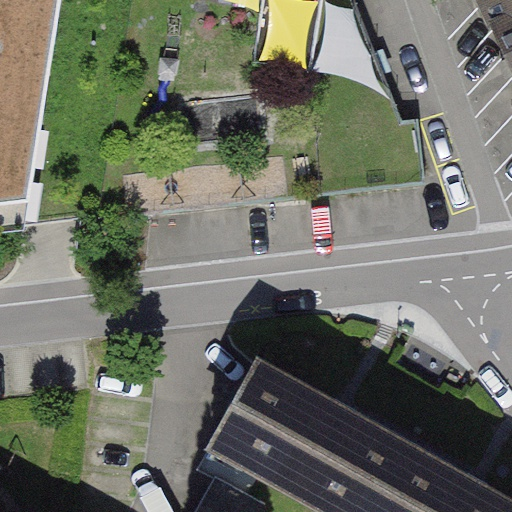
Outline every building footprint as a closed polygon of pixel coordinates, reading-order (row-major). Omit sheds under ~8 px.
[(68,0),(0,0),(0,229),(34,226),(68,0)] [(511,0),(483,0),(511,61),(511,0)] [(375,511),(410,449),(260,366),(216,444),(264,471),(338,511),(375,511)] [(264,471),(216,444),(201,471),(218,480),(200,511),(264,511),(266,508),(249,498),(264,471)] [(511,511),(511,506),(410,449),(375,511),(511,511)]
